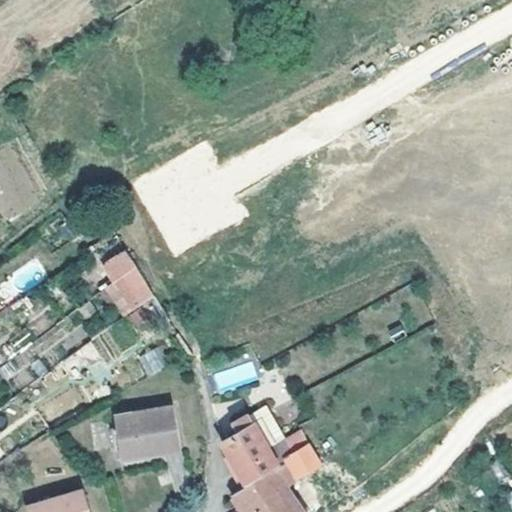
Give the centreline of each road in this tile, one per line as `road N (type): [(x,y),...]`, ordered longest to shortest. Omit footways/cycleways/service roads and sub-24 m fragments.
road 1 (residential): [(300,248),(511,112)]
road 2 (residential): [(374,511),(511,392)]
